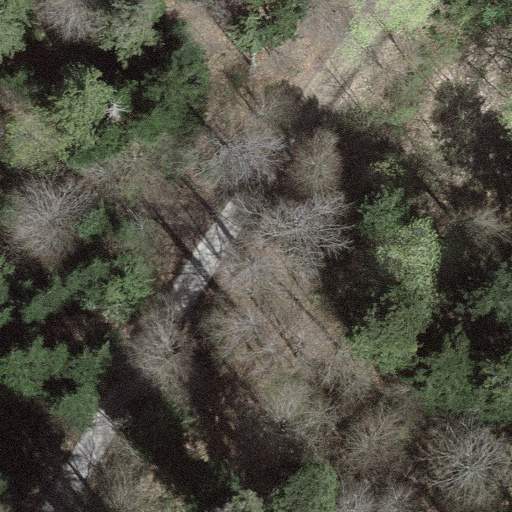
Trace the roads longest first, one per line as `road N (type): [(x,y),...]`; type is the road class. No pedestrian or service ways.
road 1 (unclassified): [(420,0),(322,92),(217,229),(46,511)]
road 2 (track): [(0,177),(102,216),(217,229)]
